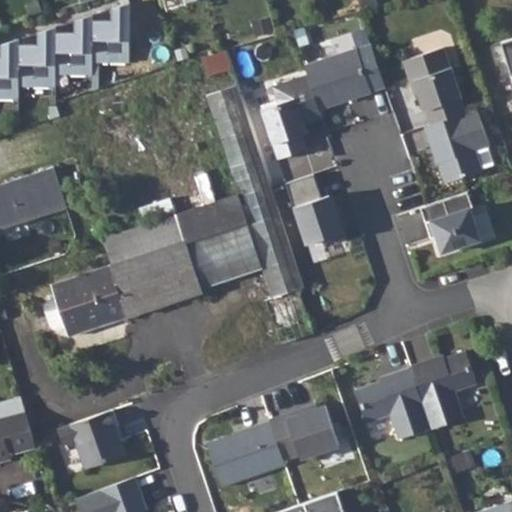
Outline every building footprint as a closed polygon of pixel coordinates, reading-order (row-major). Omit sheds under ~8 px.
[(55,74),(92,74),(92,62),(99,62),(129,62),(130,3),(112,9),(112,21),(93,21),(93,15),(75,21),(75,33),(56,33),(56,27),(38,33),(38,44),(19,44),(19,39),(1,45),(1,56),(0,56),(0,98),(18,98),(19,86),(55,86),(55,74)] [(511,39),(502,43),(511,75),(511,39)] [(242,47),(202,59),(207,77),(247,65),(242,47)] [(418,91),(431,125),(466,113),(461,98),(463,98),(445,47),(404,61),(411,82),(415,80),(418,91)] [(357,49),(304,67),(307,75),(318,109),(371,92),(357,49)] [(304,125),(322,119),(318,109),(307,75),(272,87),(278,104),(261,110),(277,160),(306,150),(301,135),(306,133),(304,125)] [(208,97),(249,222),(263,266),(274,298),(298,290),(304,288),(237,87),(208,97)] [(49,105),(49,119),(60,115),(56,103),(49,105)] [(431,125),(425,126),(438,163),(441,162),(443,168),(442,169),(446,183),(483,170),(476,150),(490,145),(478,109),(466,113),(431,125)] [(0,230),(71,207),(57,163),(0,181),(0,230)] [(313,174),(285,183),(305,245),(322,239),(323,244),(345,237),(336,210),(334,211),(329,196),(321,198),(313,174)] [(473,207),(468,191),(420,207),(431,239),(437,237),(442,252),(481,239),(471,208),(473,207)] [(225,280),(210,235),(187,243),(177,216),(104,239),(112,265),(52,285),(69,335),(203,292),(201,288),(225,280)] [(249,222),(210,235),(225,280),(263,266),(249,222)] [(274,298),(265,300),(279,343),(312,333),(298,290),(274,298)] [(444,355),(411,367),(411,368),(432,428),(433,429),(466,418),(456,391),(478,384),(467,351),(454,355),(455,358),(446,361),(444,355)] [(432,428),(411,368),(381,378),(382,382),(383,384),(376,386),(376,384),(356,391),(367,423),(391,415),(400,440),(432,428)] [(0,460),(11,458),(10,453),(34,447),(19,395),(0,400),(0,460)] [(289,414),(271,420),(272,422),(285,459),(301,454),(303,459),(341,445),(327,405),(290,418),(289,414)] [(114,408),(58,427),(64,444),(76,440),(86,467),(125,453),(115,425),(119,424),(114,408)] [(209,443),(223,487),(287,466),(285,459),(272,422),(255,427),(256,429),(235,437),(234,434),(209,443)] [(137,477),(77,499),(81,511),(143,511),(145,510),(149,509),(137,477)] [(438,499),(452,493),(446,477),(431,483),(438,499)] [(346,511),(339,491),(278,511),(346,511)] [(511,511),(511,499),(476,511),(511,511)]
